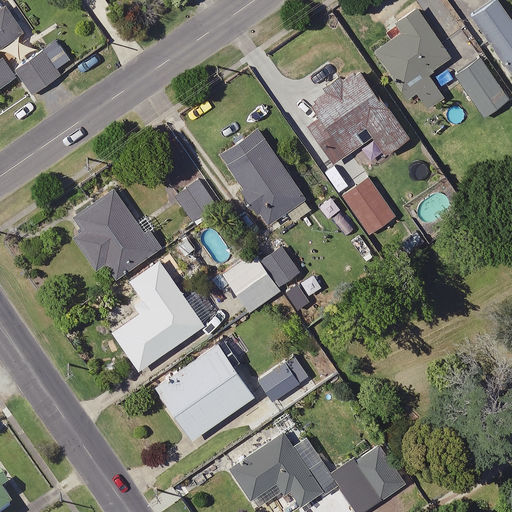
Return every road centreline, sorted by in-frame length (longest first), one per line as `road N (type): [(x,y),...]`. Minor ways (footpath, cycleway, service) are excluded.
road 1 (residential): [(256,0),(0,175)]
road 2 (residential): [(0,322),(131,511)]
